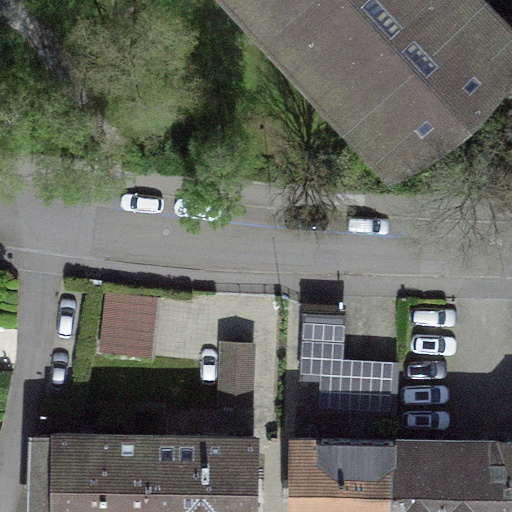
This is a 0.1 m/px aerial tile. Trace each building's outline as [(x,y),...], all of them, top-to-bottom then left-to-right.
[(511,56),(511,30),(483,0),(239,0),(389,163),(407,154),(428,141),(454,122),(474,103),(489,87),(508,63),(511,56)] [(159,295),(106,290),(100,351),(153,356),(159,295)] [(302,375),(337,376),(338,358),(340,306),(304,304),(302,375)] [(251,341),(222,340),(220,401),(249,402),(251,341)] [(395,360),(338,358),(337,376),(335,409),(393,411),(395,360)] [(153,511),(154,435),(34,434),(32,511),(153,511)] [(250,511),(251,436),(154,435),(153,511),(250,511)] [(390,511),(391,438),(293,437),(292,511),(390,511)] [(511,511),(511,440),(391,438),(390,511),(511,511)]
